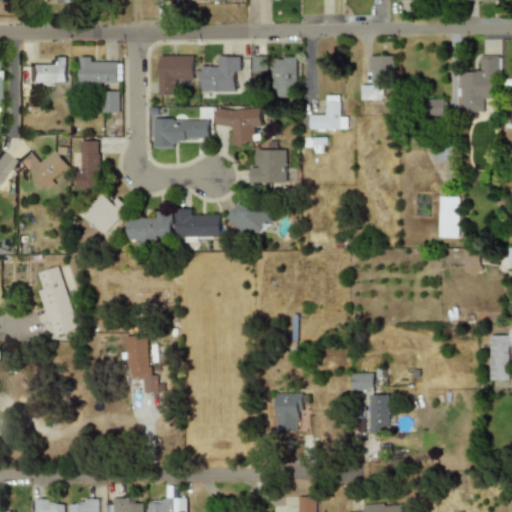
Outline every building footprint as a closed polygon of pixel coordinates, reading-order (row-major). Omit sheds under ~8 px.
[(195,55),(158,55),(158,95),(183,95),(183,81),(195,81),(195,55)] [(394,55),(372,55),(372,82),(363,81),(363,101),(384,102),(384,90),(394,90),(394,55)] [(461,111),(484,111),(485,100),(497,100),(498,56),(481,55),(481,72),(462,71),(461,111)] [(48,66),(29,66),(30,87),(56,87),(56,84),(66,84),(66,56),(48,57),(48,66)] [(240,91),(240,56),(221,56),(221,66),(201,66),(201,91),(240,91)] [(267,73),(267,56),(251,56),(251,73),(267,73)] [(297,57),(273,57),(273,97),(297,97),(297,57)] [(78,59),(78,85),(120,85),(120,59),(78,59)] [(119,112),(119,90),(102,90),(102,112),(119,112)] [(311,130),(348,130),(348,113),(340,113),(340,95),(328,95),(328,112),(311,112),(311,130)] [(431,113),(445,113),(445,100),(431,100),(431,113)] [(216,108),(216,127),(230,127),(231,146),(254,145),(254,133),(261,133),(261,107),(216,108)] [(154,148),(176,148),(176,137),(210,137),(210,118),(154,118),(154,148)] [(327,137),(314,138),(314,153),(327,152),(327,137)] [(78,188),(100,188),(100,140),(78,140),(78,188)] [(70,170),(62,158),(65,156),(60,149),(42,161),(34,149),(19,160),(40,191),(70,170)] [(287,149),(259,149),(259,161),(250,161),(250,183),(287,183),(287,149)] [(1,150),(0,151),(0,179),(14,160),(1,150)] [(104,234),(126,209),(104,190),(82,214),(104,234)] [(459,238),(460,197),(440,197),(439,237),(459,238)] [(227,218),(257,240),(276,215),(254,198),(249,205),(241,199),(227,218)] [(176,208),(177,239),(221,239),(221,217),(198,217),(198,208),(176,208)] [(127,240),(172,240),(172,210),(150,210),(150,219),(127,219),(127,240)] [(479,273),(480,248),(464,248),(463,273),(479,273)] [(60,266),(34,273),(52,337),(78,329),(60,266)] [(511,328),(511,337),(490,337),(490,380),(510,380),(510,347),(511,347),(511,328)] [(145,379),(145,393),(160,392),(159,375),(153,375),(152,366),(149,366),(148,335),(127,336),(129,367),(131,367),(132,378),(140,378),(140,380),(145,379)] [(354,390),(376,390),(376,373),(354,373),(354,390)] [(131,386),(132,411),(145,411),(144,386),(131,386)] [(308,416),(308,392),(279,392),(279,432),(299,432),(299,416),(308,416)] [(391,433),(391,394),(370,394),(370,433),(391,433)] [(148,498),(148,511),(187,511),(187,496),(148,498)] [(298,511),(317,511),(317,496),(298,496),(298,511)] [(144,511),(144,498),(113,498),(113,509),(108,509),(108,511),(144,511)] [(35,499),(34,511),(65,511),(65,499),(35,499)] [(99,511),(99,499),(69,499),(69,511),(99,511)] [(402,511),(402,503),(357,504),(357,511),(402,511)]
